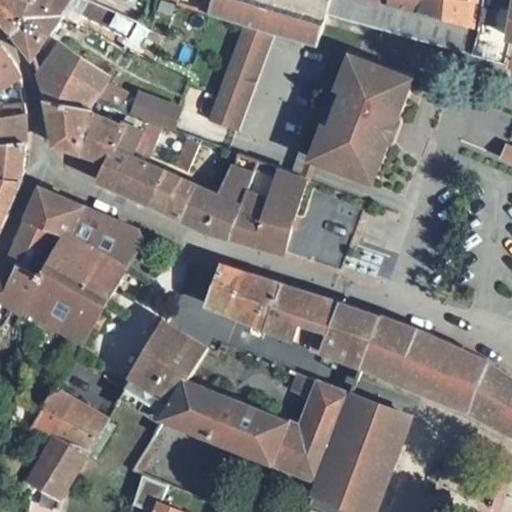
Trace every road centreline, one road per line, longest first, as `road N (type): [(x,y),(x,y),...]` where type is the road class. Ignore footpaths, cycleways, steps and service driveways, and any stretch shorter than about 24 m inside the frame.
road 1 (residential): [(212,253),(511,353)]
road 2 (residential): [(212,253),(189,317),(348,379)]
road 3 (residential): [(49,179),(190,243)]
road 4 (residential): [(0,43),(17,59),(49,179)]
road 5 (residential): [(190,243),(115,364)]
